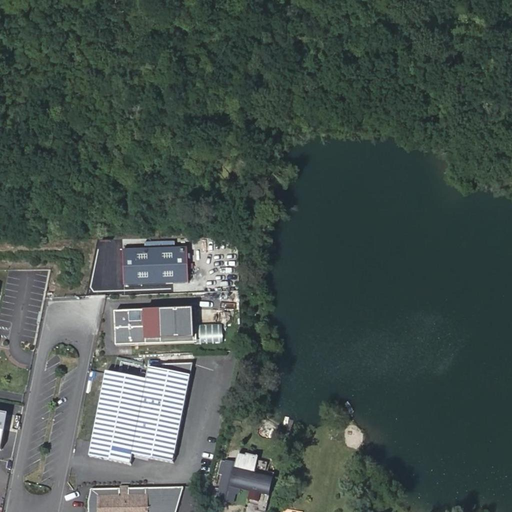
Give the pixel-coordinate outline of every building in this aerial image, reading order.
[(163,345),(162,311),(116,312),(117,346),(163,345)] [(147,382),(107,374),(90,458),(131,466),(133,457),(174,465),(192,378),(150,369),(147,382)] [(89,371),(86,390),(92,391),(95,372),(89,371)] [(237,464),(227,462),(217,499),(233,503),(236,494),(238,495),(240,489),(250,492),(249,499),(259,501),(261,494),(269,496),(274,478),(253,473),(257,458),(248,456),(248,458),(239,456),(237,464)] [(177,511),(185,487),(93,489),(89,501),(88,511),(177,511)]
